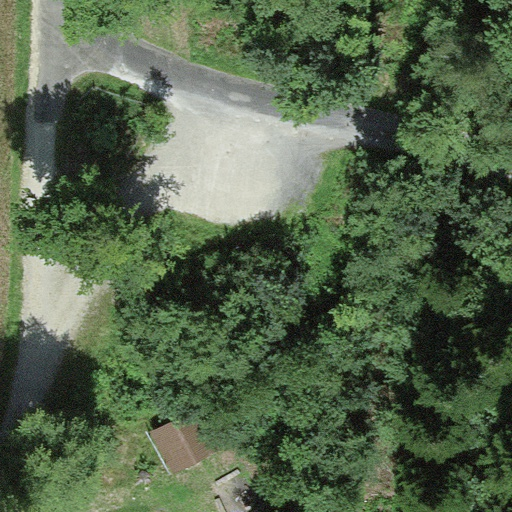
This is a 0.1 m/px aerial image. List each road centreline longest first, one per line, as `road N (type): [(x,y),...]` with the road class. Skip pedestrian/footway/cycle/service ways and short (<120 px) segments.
road 1 (unclassified): [(511,174),(64,65),(65,0)]
road 2 (track): [(0,430),(30,344),(64,65)]
